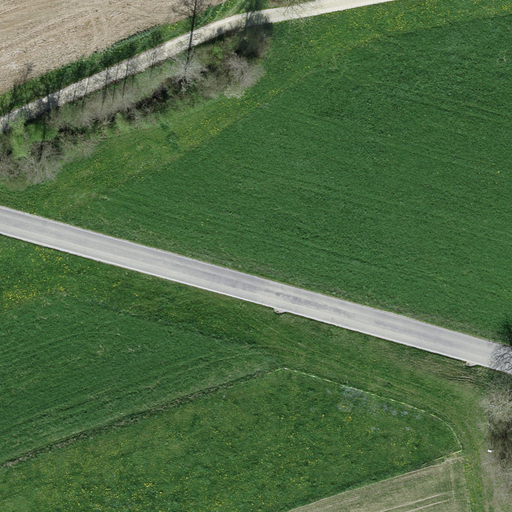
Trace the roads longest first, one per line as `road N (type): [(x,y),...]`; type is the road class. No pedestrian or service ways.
road 1 (unclassified): [(511,361),(0,226)]
road 2 (track): [(348,0),(205,32),(0,123)]
